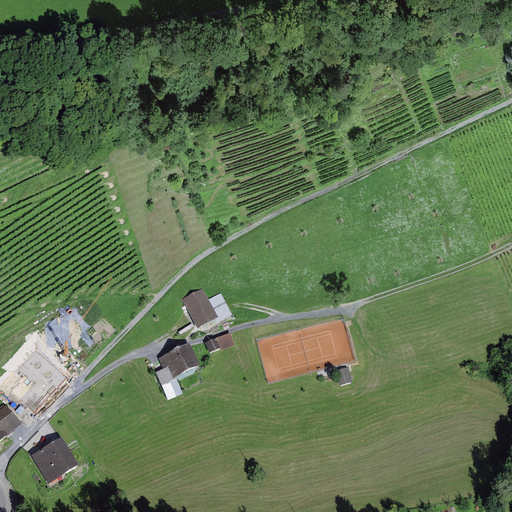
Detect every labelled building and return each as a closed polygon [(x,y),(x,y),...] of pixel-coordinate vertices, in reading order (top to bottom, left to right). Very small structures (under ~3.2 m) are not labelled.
[(469,21),(455,25),(457,34),(472,30),(469,21)] [(161,139),(164,148),(181,143),(178,134),(161,139)] [(213,301),(208,290),(188,300),(204,331),(236,315),(225,295),(213,301)] [(234,335),(212,344),(216,354),(238,345),(234,335)] [(210,364),(199,344),(162,364),(166,371),(160,374),(173,397),(186,390),(181,380),(210,364)] [(66,386),(48,371),(38,383),(21,369),(9,384),(26,399),(21,405),(39,419),(66,386)] [(0,448),(25,425),(8,407),(0,414),(0,448)] [(76,467),(62,443),(33,460),(47,484),(76,467)]
